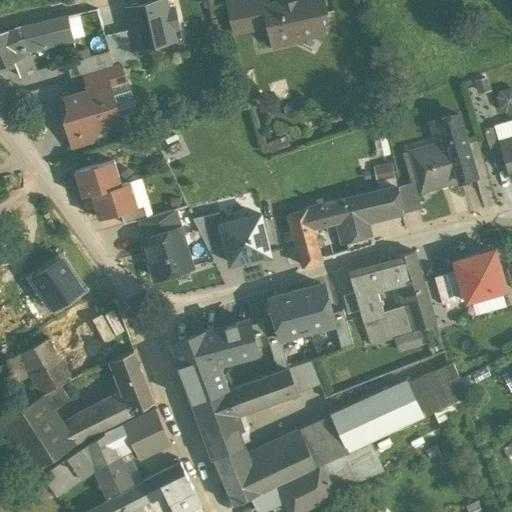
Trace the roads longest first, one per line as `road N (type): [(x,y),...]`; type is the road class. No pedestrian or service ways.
road 1 (residential): [(511,219),(188,308)]
road 2 (residential): [(149,348),(219,511)]
